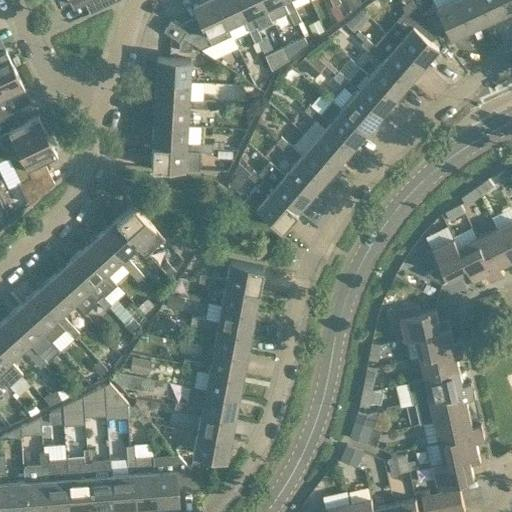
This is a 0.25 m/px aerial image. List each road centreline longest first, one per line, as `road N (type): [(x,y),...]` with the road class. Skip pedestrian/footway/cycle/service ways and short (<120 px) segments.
road 1 (residential): [(511,55),(380,162),(347,204),(231,473),(188,511)]
road 2 (tertiary): [(267,511),(318,420),(345,296),(370,245),(436,168),(511,120)]
road 3 (residential): [(79,132),(149,0)]
road 4 (residential): [(14,0),(79,132)]
road 5 (residential): [(0,246),(84,153),(79,132)]
